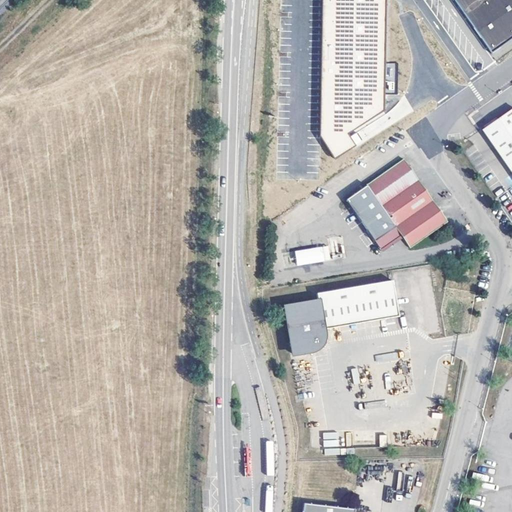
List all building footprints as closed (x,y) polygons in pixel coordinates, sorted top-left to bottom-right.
[(322,0),(320,137),(335,159),(354,147),(347,134),(384,110),(384,95),(385,63),(385,0),(322,0)] [(511,0),(454,0),(492,54),(511,39),(511,0)] [(398,63),(385,63),(384,95),(397,95),(398,63)] [(511,105),(479,127),(511,174),(511,105)] [(448,222),(403,158),(345,199),(374,242),(396,227),(402,236),(411,248),(448,222)] [(402,236),(396,227),(374,242),(380,250),(402,236)] [(328,245),(294,251),(297,266),(331,260),(328,245)] [(295,354),(312,351),(316,350),(319,347),(322,344),(324,341),(324,338),(325,336),(325,333),(324,330),(400,316),(393,280),(317,293),(319,302),(286,308),(295,354)] [(304,503),(302,511),(354,511),(355,508),(304,503)]
